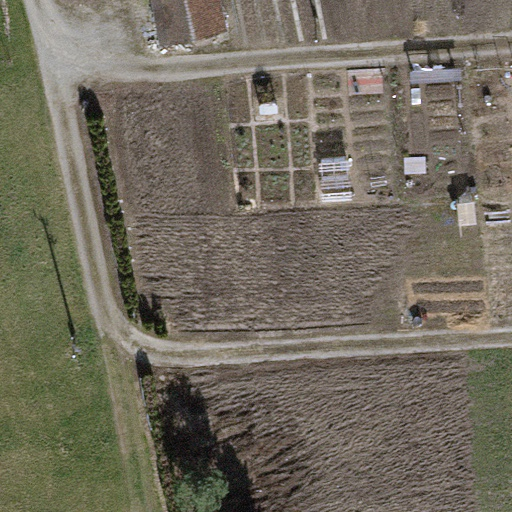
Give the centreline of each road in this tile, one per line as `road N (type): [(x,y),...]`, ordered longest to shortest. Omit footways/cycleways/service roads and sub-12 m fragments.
road 1 (track): [(42,0),(137,451)]
road 2 (track): [(59,80),(511,48)]
road 3 (track): [(117,355),(511,334)]
